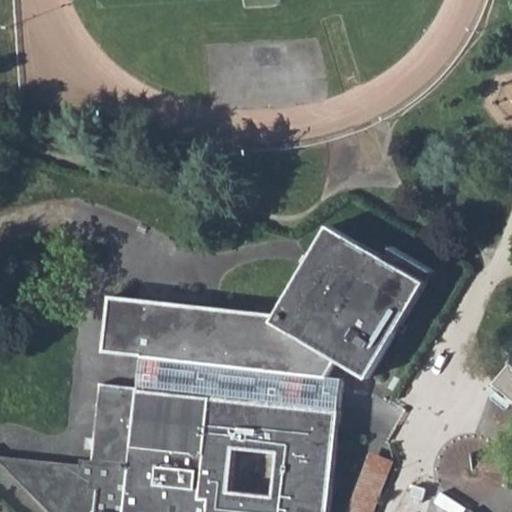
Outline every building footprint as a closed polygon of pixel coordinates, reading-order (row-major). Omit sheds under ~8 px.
[(277,316),(274,323),(338,361),(369,379),(425,285),(329,228),(277,316)] [(343,381),(329,379),(338,361),(274,323),(277,316),(109,298),(105,351),(144,356),(140,384),(139,391),(283,407),(310,410),(311,395),(340,404),(343,381)] [(511,511),(511,364),(493,387),(511,402),(511,511)] [(327,511),(339,414),(340,404),(311,395),(310,410),(283,407),(139,391),(140,384),(102,379),(93,463),(81,461),(80,467),(0,457),(0,466),(32,498),(47,511),(327,511)] [(347,511),(373,511),(391,461),(369,453),(347,511)]
